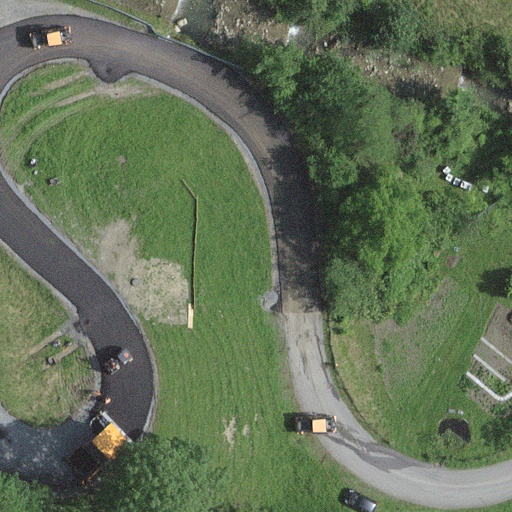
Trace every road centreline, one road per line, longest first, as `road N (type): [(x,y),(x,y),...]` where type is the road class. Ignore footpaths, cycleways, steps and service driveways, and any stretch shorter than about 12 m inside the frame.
road 1 (unclassified): [(511,499),(443,505),(378,485),(325,397),(293,200),(278,155),(252,115),(199,80),(93,36),(47,31),(0,49)]
road 2 (unclassified): [(0,209),(91,298),(124,363),(117,432),(95,458),(58,467),(0,440)]
